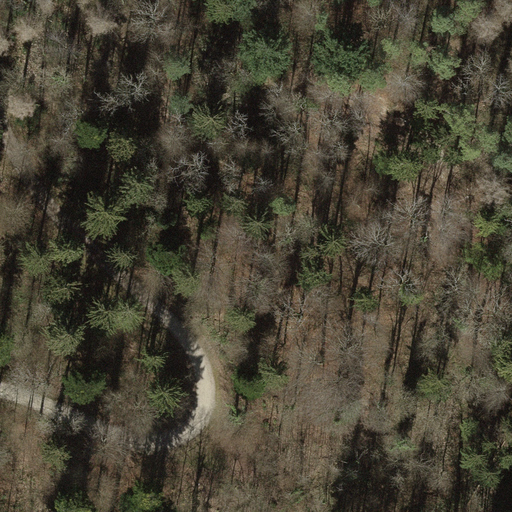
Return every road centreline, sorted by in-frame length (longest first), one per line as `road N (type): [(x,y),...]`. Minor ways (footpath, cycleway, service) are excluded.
road 1 (track): [(0,388),(140,443),(179,434),(211,401),(200,344),(78,237),(14,156),(0,115)]
road 2 (track): [(179,434),(281,511)]
